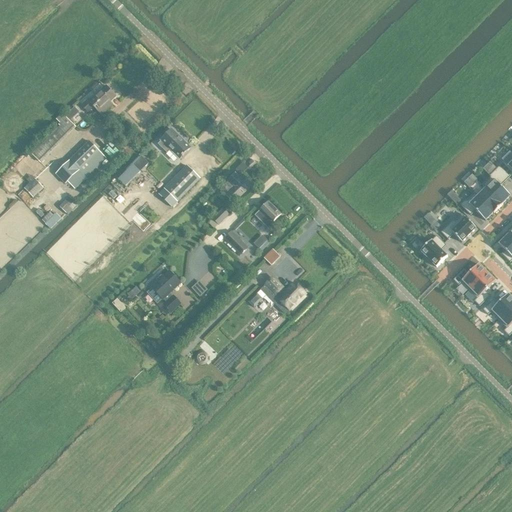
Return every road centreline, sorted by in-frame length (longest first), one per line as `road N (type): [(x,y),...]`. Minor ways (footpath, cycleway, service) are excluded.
road 1 (unclassified): [(416,303),(113,0)]
road 2 (unclassified): [(506,394),(416,303)]
